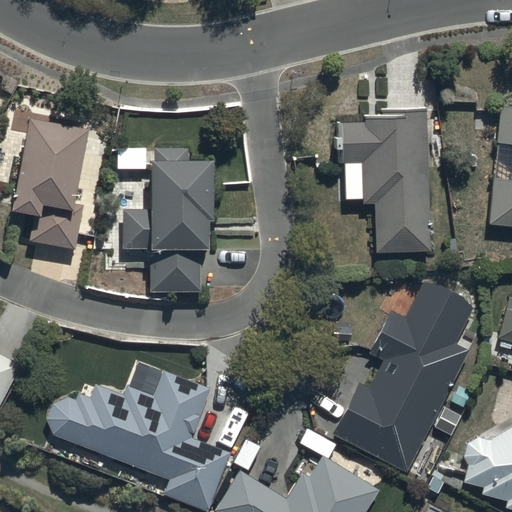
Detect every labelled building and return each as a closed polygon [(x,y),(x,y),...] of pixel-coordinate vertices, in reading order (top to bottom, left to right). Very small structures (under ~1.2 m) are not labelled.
[(511,172),(490,172),(486,218),(511,220),(511,100),(497,98),(494,137),(511,137),(511,172)] [(374,248),(427,246),(422,101),(377,102),(377,108),(360,108),(360,117),(335,118),(335,128),(329,128),(330,140),(334,140),(335,158),(341,158),(342,193),(360,192),(360,198),(372,198),(374,248)] [(67,200),(80,119),(21,108),(5,201),(32,206),(27,236),(71,244),(78,202),(67,200)] [(206,209),(206,149),(186,149),(186,143),(150,142),(150,150),(143,150),(143,205),(118,205),(118,244),(147,244),(147,286),(150,286),(150,296),(167,296),(167,285),(197,285),(197,239),(202,239),(202,209),(206,209)] [(356,377),(329,427),(403,467),(465,348),(452,340),(471,305),(421,277),(401,314),(386,306),(365,345),(381,353),(366,382),(356,377)] [(511,337),(511,291),(507,290),(494,332),(511,337)] [(0,397),(18,361),(0,351),(0,397)] [(44,417),(51,431),(168,475),(161,490),(203,509),(229,451),(187,432),(208,385),(161,363),(158,370),(136,360),(126,382),(123,380),(118,391),(92,379),(88,386),(84,384),(81,390),(76,388),(72,397),(63,393),(49,399),(44,417)] [(511,418),(511,424),(486,437),(475,433),(465,439),(461,452),(465,462),(461,479),(480,484),(478,488),(505,495),(503,503),(511,505),(511,418)] [(220,511),(358,511),(375,484),(320,451),(307,473),(300,469),(283,495),(237,466),(212,507),(220,511)]
